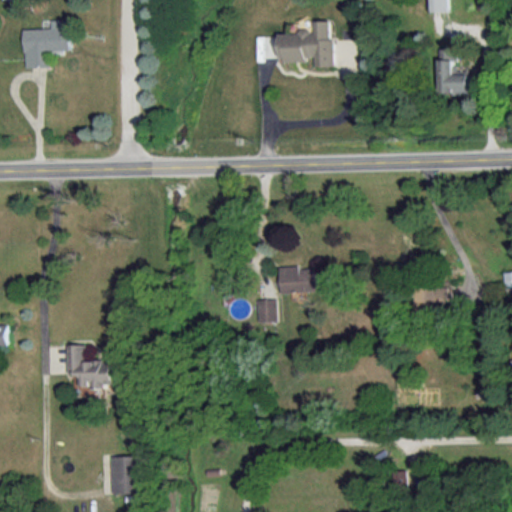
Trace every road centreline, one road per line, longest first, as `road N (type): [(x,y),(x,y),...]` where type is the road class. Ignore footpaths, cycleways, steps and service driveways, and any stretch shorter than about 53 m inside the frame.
road 1 (tertiary): [(0,170),(511,157)]
road 2 (residential): [(137,167),(133,0)]
